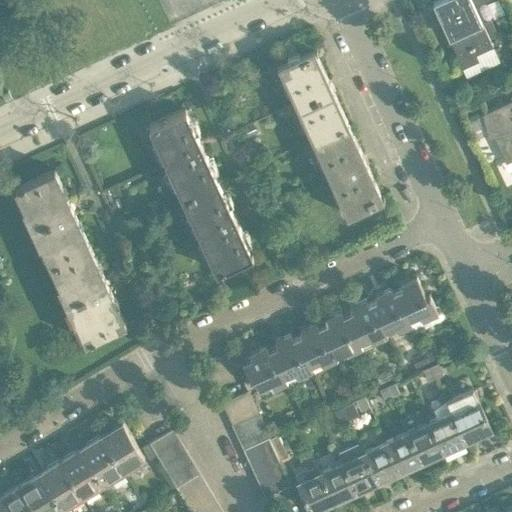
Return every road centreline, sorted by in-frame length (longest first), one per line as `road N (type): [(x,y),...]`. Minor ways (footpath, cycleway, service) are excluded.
road 1 (residential): [(0,446),(146,363),(446,224)]
road 2 (residential): [(0,131),(296,0)]
road 3 (residential): [(446,224),(344,0)]
